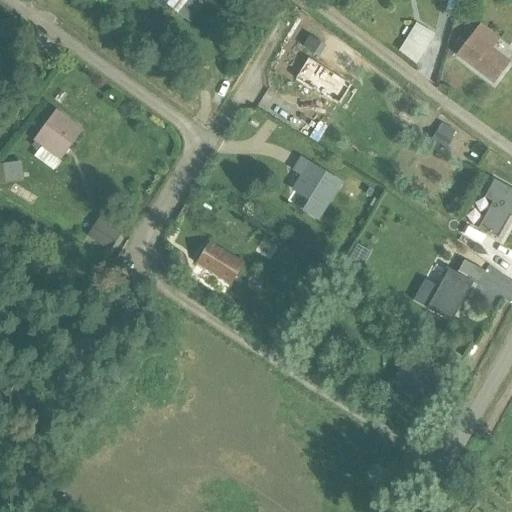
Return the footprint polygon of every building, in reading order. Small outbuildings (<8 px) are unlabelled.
[(155,0),(154,2),(163,9),(167,5),(178,14),(179,13),(189,22),(206,0),(155,0)] [(0,40),(9,40),(9,20),(0,20),(0,40)] [(416,23),(399,51),(416,65),(435,35),(416,23)] [(492,50),(501,38),(481,24),(457,56),(494,84),(509,63),(492,50)] [(310,36),(303,47),(319,57),(326,46),(310,36)] [(72,142),(80,130),(56,113),(36,141),(56,156),(68,139),(72,142)] [(441,123),(430,143),(445,152),(456,132),(441,123)] [(74,143),(72,142),(68,139),(56,156),(43,146),(34,157),(54,171),(61,161),(74,143)] [(303,176),(294,190),(311,201),(304,211),(319,220),(341,184),(301,160),(294,171),(303,176)] [(0,183),(23,181),(22,162),(3,165),(0,164),(0,183)] [(62,179),(75,188),(83,176),(70,167),(62,179)] [(494,202),(480,230),(498,239),(511,214),(511,190),(494,181),(486,197),(494,202)] [(93,230),(113,247),(129,227),(109,210),(93,230)] [(209,244),(197,264),(231,285),(243,264),(209,244)] [(357,245),(343,268),(358,277),(371,253),(357,245)] [(457,274),(466,279),(467,277),(478,283),(484,272),(464,261),(457,274)] [(309,266),(303,278),(320,286),(326,275),(309,266)] [(466,279),(457,274),(449,269),(439,287),(425,279),(413,300),(451,323),(473,283),(466,279)] [(408,354),(391,384),(417,399),(410,413),(421,420),(447,375),(408,354)]
